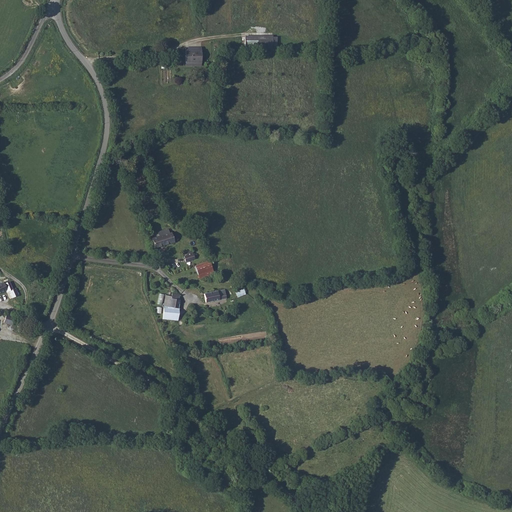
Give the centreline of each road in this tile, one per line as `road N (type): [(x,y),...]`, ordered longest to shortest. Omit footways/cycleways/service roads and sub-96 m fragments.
road 1 (track): [(304,511),(174,398),(47,326)]
road 2 (unclassified): [(72,255),(107,125),(99,87),(63,32),(56,0)]
road 3 (track): [(87,65),(219,38)]
